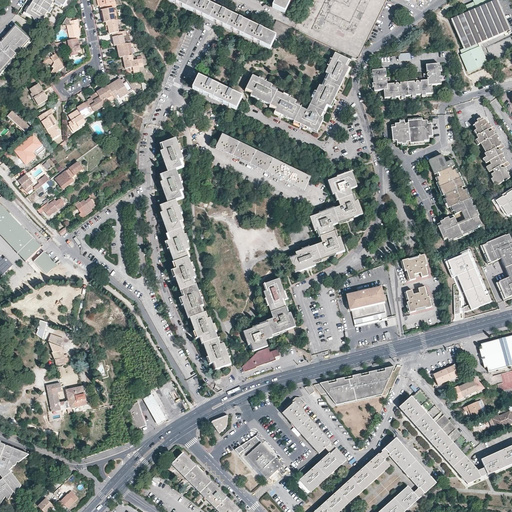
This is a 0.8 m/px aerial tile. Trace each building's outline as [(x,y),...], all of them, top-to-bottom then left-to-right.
[(31,0),(25,13),(42,23),(54,3),(63,8),(67,0),(31,0)] [(103,10),(114,7),(113,2),(115,2),(113,0),(100,0),(102,5),(103,10)] [(270,49),(276,37),(217,8),(210,4),(200,0),(170,0),(204,16),(211,20),(214,22),(270,49)] [(285,13),(291,0),(405,0),(408,2),(408,0),(275,0),(273,7),(285,13)] [(322,9),(324,0),(317,0),(313,12),(309,11),(306,19),(314,22),(319,8),(322,9)] [(468,12),(451,20),(463,48),(477,41),(510,27),(497,0),(472,0),(473,1),(466,5),(468,12)] [(117,19),(119,19),(116,7),(114,7),(103,10),(105,22),(108,22),(117,19)] [(78,23),(77,19),(71,21),(71,19),(71,18),(70,18),(70,17),(68,17),(67,17),(66,18),(62,25),(67,26),(70,40),(78,38),(81,38),(80,31),(78,31),(76,23),(78,23)] [(120,20),(117,20),(117,19),(108,22),(109,29),(110,33),(112,33),(119,31),(118,24),(121,23),(120,20)] [(27,38),(30,36),(15,22),(0,39),(0,73),(13,59),(12,58),(20,49),(23,51),(31,42),(27,38)] [(339,27),(336,33),(343,37),(346,31),(339,27)] [(285,41),(290,31),(282,28),(280,31),(281,32),(278,38),(285,41)] [(117,45),(125,43),(123,34),(121,35),(120,31),(119,31),(112,33),(115,45),(117,45)] [(81,51),(78,38),(70,40),(68,41),(69,44),(71,56),(78,54),(77,52),(81,51)] [(487,63),(477,41),(463,48),(460,49),(470,71),(487,63)] [(132,54),(133,54),(131,42),(125,43),(117,45),(120,57),(123,56),(132,54)] [(64,67),(56,54),(54,56),(51,52),(48,54),(44,62),(47,64),(49,63),(53,65),(53,67),(54,68),(51,73),(54,74),(57,73),(59,70),(64,67)] [(412,59),(411,52),(399,53),(400,60),(412,59)] [(320,117),(326,105),(330,107),(334,99),(345,75),(349,68),(345,67),(349,60),(335,53),(326,73),(329,74),(323,87),(320,85),(307,111),(295,105),(296,101),(271,89),(272,85),(253,76),(246,89),(253,93),(251,96),(256,99),(276,108),(275,112),(280,114),(307,127),(317,132),(323,119),(320,117)] [(133,60),(132,54),(123,56),(125,68),(130,67),(133,67),(133,71),(134,72),(140,71),(139,67),(139,65),(144,64),(142,59),(137,60),(133,60)] [(426,92),(426,93),(433,92),(432,84),(440,83),(440,80),(439,80),(438,76),(440,76),(439,73),(439,70),(437,70),(437,67),(438,66),(438,63),(425,65),(426,71),(428,71),(428,72),(423,73),(423,77),(428,76),(429,77),(427,78),(427,80),(420,80),(420,82),(418,82),(418,77),(414,78),(415,83),(413,83),(413,81),(400,83),(400,84),(399,84),(399,79),(395,80),(396,85),(395,85),(394,83),(387,84),(387,82),(386,82),(386,81),(390,80),(390,77),(385,77),(385,76),(387,76),(386,69),(372,70),(373,74),(374,73),(375,78),(373,78),(373,80),(374,84),(376,84),(376,87),(374,87),(375,91),(384,90),(385,97),(392,97),(392,96),(396,95),(396,96),(402,96),(402,94),(406,94),(406,95),(413,95),(413,93),(416,93),(416,94),(423,94),(422,92),(426,92)] [(236,110),(243,97),(199,76),(193,88),(199,91),(229,106),(236,110)] [(121,80),(113,85),(112,83),(108,86),(115,97),(118,95),(121,99),(134,90),(128,81),(126,82),(124,78),(121,80)] [(35,97),(34,98),(38,105),(48,99),(38,84),(30,89),(32,93),(35,97)] [(112,101),(116,99),(115,97),(108,86),(104,88),(103,87),(101,89),(102,90),(97,93),(98,93),(104,104),(111,100),(112,101)] [(94,110),(94,111),(97,110),(100,108),(105,105),(104,104),(98,93),(92,97),(87,100),(88,101),(94,110)] [(78,109),(83,117),(94,110),(88,101),(77,108),(78,109)] [(52,133),(54,137),(59,134),(57,130),(58,129),(54,122),(56,121),(52,114),(54,112),(51,108),(39,116),(50,134),(52,133)] [(79,126),(86,121),(83,117),(78,109),(68,115),(71,120),(73,122),(70,124),(69,125),(73,131),(79,127),(79,126)] [(29,125),(23,120),(20,114),(17,115),(12,110),(7,115),(24,130),(29,125)] [(488,129),(490,127),(487,122),(485,123),(482,118),(478,120),(479,121),(478,122),(477,121),(474,123),(475,124),(474,124),(476,129),(475,130),(478,134),(476,135),(478,138),(477,139),(479,144),(480,144),(482,142),(488,152),(485,153),(484,154),(486,157),(485,157),(487,162),(489,161),(491,164),(488,165),(491,170),(492,170),(494,172),(491,174),(493,177),(497,185),(498,186),(511,178),(508,173),(507,173),(505,170),(506,170),(504,167),(502,168),(501,165),(505,162),(501,154),(502,153),(499,149),(497,150),(496,147),(501,145),(499,141),(498,142),(496,138),(497,138),(495,134),(494,135),(491,131),(489,132),(488,129)] [(433,135),(432,123),(428,123),(428,121),(428,120),(423,120),(423,119),(409,121),(409,123),(405,123),(405,121),(400,121),(400,123),(395,123),(396,124),(396,127),(392,128),(393,140),(397,140),(397,142),(397,143),(402,143),(402,144),(407,143),(407,140),(410,140),(410,143),(425,142),(425,140),(429,139),(429,138),(429,135),(433,135)] [(310,177),(222,135),(216,147),(223,150),(237,157),(252,164),(270,173),(291,183),(305,190),(310,177)] [(196,278),(186,251),(190,249),(180,222),(184,221),(176,201),(182,198),(180,192),(184,190),(176,170),(183,167),(180,160),(184,159),(176,139),(160,145),(163,151),(161,152),(168,173),(162,175),(164,182),(161,183),(168,204),(163,206),(165,212),(161,214),(171,240),(167,242),(177,269),(173,271),(181,292),(183,291),(185,297),(181,298),(189,319),(190,318),(198,339),(202,337),(212,364),(215,363),(217,370),(231,364),(224,344),(220,345),(211,318),(207,319),(204,313),(203,314),(200,307),(204,305),(196,285),(195,286),(192,280),(196,278)] [(24,163),(37,153),(32,146),(16,158),(19,162),(21,160),(24,163)] [(123,159),(120,154),(121,153),(119,150),(116,152),(118,154),(117,155),(123,163),(125,161),(126,160),(125,157),(123,159)] [(6,162),(12,157),(7,151),(2,156),(6,162)] [(445,198),(449,207),(452,206),(468,198),(465,189),(463,190),(461,187),(463,186),(457,173),(456,173),(454,169),(452,171),(450,167),(454,165),(452,160),(447,162),(445,163),(444,161),(441,155),(428,161),(434,173),(434,175),(443,195),(447,194),(448,197),(445,198)] [(51,167),(47,161),(43,164),(47,170),(51,167)] [(74,182),(71,178),(83,168),(78,162),(56,179),(64,189),(74,182)] [(315,262),(345,251),(340,237),(337,238),(333,226),(363,214),(358,201),(355,202),(351,189),(357,187),(354,178),(352,172),(328,181),(333,195),(336,194),(340,206),(310,217),(316,231),(318,230),(323,243),(296,253),(297,255),(290,257),(295,273),(316,266),(315,262)] [(48,181),(50,179),(46,174),(38,180),(40,183),(34,188),(36,190),(48,181)] [(34,183),(27,176),(19,182),(26,189),(34,183)] [(44,190),(51,185),(48,181),(36,190),(39,193),(44,189),(44,190)] [(511,215),(511,214),(511,190),(508,193),(509,194),(505,196),(504,194),(494,200),(502,213),(508,217),(511,215)] [(91,208),(96,204),(91,197),(86,201),(85,199),(81,202),(79,201),(75,204),(82,212),(80,214),(83,217),(92,210),(91,208)] [(475,210),(473,205),(472,205),(470,206),(468,203),(470,202),(468,198),(452,206),(453,210),(455,210),(456,213),(461,211),(463,210),(468,221),(458,225),(457,223),(454,217),(449,219),(448,216),(445,217),(443,218),(444,219),(439,221),(437,222),(437,223),(440,222),(441,225),(438,226),(442,236),(443,237),(446,236),(447,238),(448,239),(452,238),(457,236),(462,234),(467,232),(472,230),(477,228),(476,226),(481,224),(477,215),(475,210)] [(47,203),(49,202),(47,199),(43,202),(44,203),(37,209),(38,210),(42,207),(47,203)] [(48,205),(47,203),(42,207),(45,211),(49,216),(53,212),(57,208),(52,202),(48,205)] [(41,247),(0,204),(0,233),(26,261),(41,247)] [(465,220),(457,223),(458,225),(468,221),(463,210),(461,211),(465,220)] [(62,235),(69,229),(67,226),(59,232),(62,235)] [(495,283),(503,301),(511,297),(511,253),(511,252),(511,250),(505,235),(480,245),(487,264),(500,258),(508,277),(495,283)] [(43,252),(55,265),(57,263),(44,251),(43,252)] [(428,276),(425,266),(427,265),(423,251),(418,253),(419,256),(418,256),(418,258),(409,260),(408,259),(402,260),(405,271),(407,271),(410,280),(415,279),(414,275),(421,273),(422,277),(428,276)] [(47,273),(55,265),(43,252),(34,260),(47,273)] [(492,303),(471,253),(449,262),(456,278),(459,277),(471,304),(464,307),(464,315),(492,303)] [(0,255),(0,274),(1,276),(13,265),(5,255),(2,258),(0,255)] [(287,299),(279,279),(265,284),(268,291),(264,293),(274,319),(267,321),(268,323),(244,332),(249,346),(251,345),(254,351),(268,346),(266,340),(273,337),(272,335),(296,327),(291,313),(288,314),(283,301),(287,299)] [(353,318),(385,311),(384,302),(385,302),(381,287),(370,290),(369,288),(358,291),(359,293),(347,295),(350,310),(351,309),(353,318)] [(428,297),(425,287),(419,289),(420,293),(414,295),(413,290),(406,292),(409,302),(407,302),(410,313),(416,311),(416,309),(425,307),(426,309),(432,307),(429,297),(428,297)] [(41,322),(38,330),(47,332),(49,324),(41,322)] [(51,334),(50,338),(48,343),(50,343),(61,347),(64,339),(51,334)] [(511,365),(511,336),(481,345),(482,349),(479,350),(484,368),(487,367),(488,372),(493,370),(511,365)] [(61,347),(50,343),(56,359),(55,360),(56,367),(66,365),(66,363),(70,362),(70,357),(65,358),(63,348),(61,347)] [(275,358),(273,352),(270,353),(269,349),(258,352),(242,368),(244,370),(245,372),(257,368),(256,367),(271,362),(270,360),(275,358)] [(108,376),(107,370),(105,371),(104,361),(99,361),(101,377),(108,376)] [(384,390),(396,366),(353,376),(353,379),(349,380),(349,377),(324,383),(318,385),(321,388),(332,403),(384,390)] [(458,376),(453,366),(433,375),(438,385),(458,376)] [(463,397),(478,390),(476,384),(474,380),(464,385),(465,386),(459,389),(463,397)] [(60,383),(47,386),(49,397),(52,411),(57,410),(58,413),(62,412),(62,409),(64,409),(86,405),(83,386),(66,390),(68,401),(60,402),(58,392),(62,392),(60,383)] [(500,391),(511,395),(511,393),(511,387),(503,384),(500,391)] [(315,391),(311,385),(304,387),(310,395),(315,391)] [(465,456),(474,448),(444,415),(435,423),(432,420),(441,412),(420,389),(399,408),(403,412),(415,426),(429,442),(434,447),(443,457),(456,472),(467,484),(480,478),(480,477),(487,474),(488,475),(499,470),(511,464),(511,446),(481,460),(484,467),(484,468),(478,471),(465,456)] [(334,405),(383,393),(384,390),(383,390),(332,403),(334,405)] [(162,411),(153,394),(144,399),(153,415),(158,425),(166,420),(162,411)] [(308,495),(319,485),(338,467),(347,460),(336,449),(335,449),(330,444),(331,443),(317,427),(299,407),(304,402),(300,397),(295,398),(281,410),(283,413),(282,413),(288,419),(290,422),(297,430),(301,434),(314,449),(319,454),(325,448),(330,453),(329,454),(303,476),(297,482),(308,495)] [(480,399),(476,401),(462,407),(464,411),(466,410),(468,409),(471,416),(481,411),(485,410),(480,399)] [(146,425),(139,402),(128,408),(135,429),(146,425)] [(494,412),(492,408),(490,409),(490,408),(488,409),(487,410),(485,411),(487,416),(494,412)] [(497,429),(511,422),(511,416),(510,411),(499,416),(492,419),(497,429)] [(487,416),(486,416),(493,431),(497,429),(492,419),(499,416),(497,412),(494,412),(487,416)] [(227,424),(228,416),(217,420),(211,422),(220,433),(225,428),(226,426),(227,424)] [(272,450),(257,434),(254,436),(248,440),(248,441),(255,436),(261,443),(270,452),(272,450)] [(261,443),(255,436),(248,441),(235,450),(241,456),(244,453),(255,465),(257,468),(267,479),(277,469),(279,471),(282,468),(281,466),(270,452),(261,443)] [(339,511),(345,507),(347,505),(358,495),(365,489),(369,485),(378,477),(381,475),(390,466),(385,460),(389,456),(397,465),(410,479),(418,489),(414,493),(408,486),(399,494),(393,500),(386,506),(379,511),(404,511),(419,499),(418,497),(423,493),(424,494),(436,484),(405,449),(396,439),(385,449),(385,450),(383,452),(380,455),(379,454),(362,469),(358,472),(342,487),(324,503),(314,511),(339,511)] [(0,503),(1,502),(3,504),(7,497),(11,494),(13,496),(15,493),(14,492),(19,488),(20,490),(23,486),(13,472),(14,471),(12,469),(31,454),(30,454),(24,452),(0,442),(0,460),(1,461),(0,462),(0,466),(1,466),(0,467),(0,471),(0,472),(0,477),(1,475),(5,479),(0,482),(0,503)] [(241,511),(232,502),(210,480),(183,453),(172,464),(187,480),(198,490),(198,491),(202,495),(218,511),(241,511)] [(70,496),(68,494),(61,501),(60,501),(65,506),(68,509),(79,498),(73,493),(70,496)] [(52,504),(46,498),(38,506),(43,511),(49,511),(55,507),(52,504)] [(61,501),(60,500),(57,503),(60,507),(62,508),(65,506),(60,501),(61,501)] [(57,503),(54,501),(52,504),(55,507),(57,510),(60,507),(57,503)]
